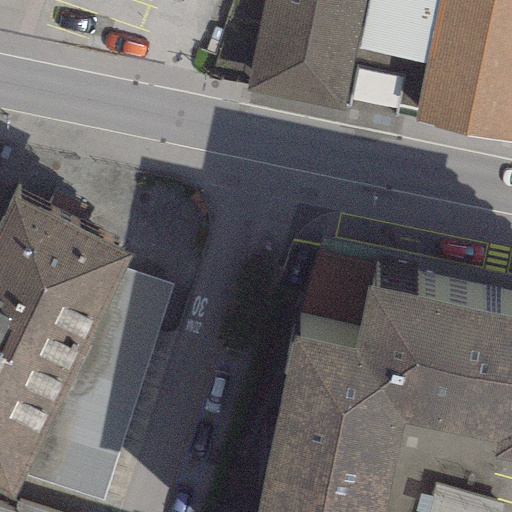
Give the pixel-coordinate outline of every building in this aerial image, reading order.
[(262,0),(244,91),(342,110),(355,50),(365,0),(262,0)] [(365,0),(355,50),(422,64),(435,0),(365,0)] [(511,0),(435,0),(422,64),(413,122),(511,142),(511,0)] [(0,494),(11,500),(23,475),(124,270),(130,256),(12,199),(0,224),(0,494)] [(124,270),(23,475),(102,501),(172,284),(124,270)] [(511,463),(511,316),(366,286),(353,348),(292,335),(254,511),(384,511),(402,425),(495,445),(492,459),(511,463)] [(0,511),(55,511),(16,499),(11,511),(0,508),(0,511)]
